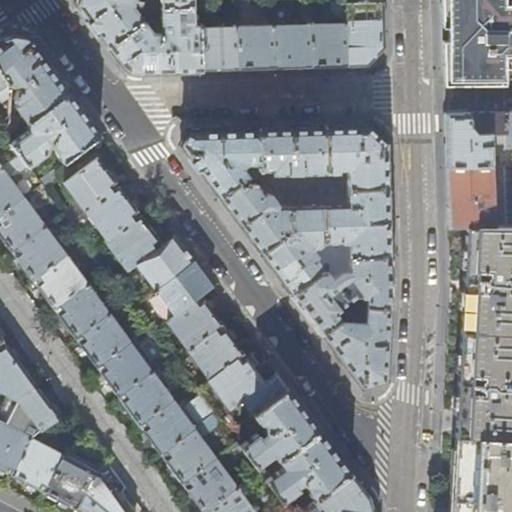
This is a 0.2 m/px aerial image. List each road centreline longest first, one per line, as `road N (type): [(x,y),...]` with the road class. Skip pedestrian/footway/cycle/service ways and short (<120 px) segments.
road 1 (residential): [(113,101),(405,491)]
road 2 (residential): [(412,96),(418,280),(405,491)]
road 3 (residential): [(113,101),(412,96)]
road 4 (residential): [(166,511),(0,287)]
road 5 (residential): [(38,0),(113,101)]
